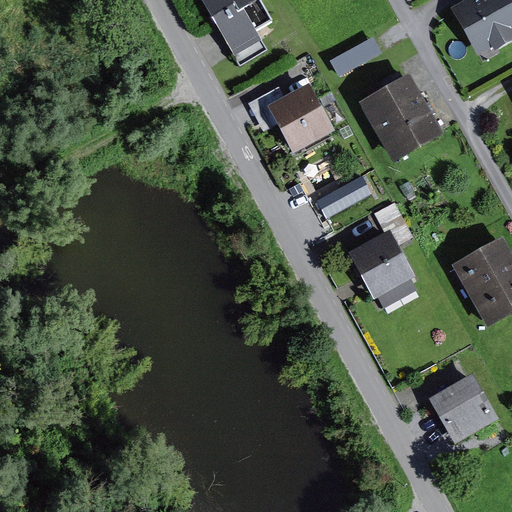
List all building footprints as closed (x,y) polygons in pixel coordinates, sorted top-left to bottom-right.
[(264,2),(262,0),(204,0),(237,58),(244,69),(274,52),(268,42),(262,32),(276,24),(264,2)] [(511,0),(475,0),(459,9),(483,53),(511,37),(511,0)] [(343,77),(386,53),(376,36),(334,60),(343,77)] [(450,137),(416,76),(366,104),(399,164),(450,137)] [(340,134),(313,86),(290,99),(272,108),(282,125),(299,156),(340,134)] [(269,133),(282,125),(272,108),(290,99),(283,88),(253,105),(269,133)] [(423,284),(396,233),(353,255),(380,306),(423,284)] [(511,242),(510,239),(460,266),(496,330),(511,321),(511,242)] [(506,421),(479,375),(436,400),(463,446),(506,421)]
